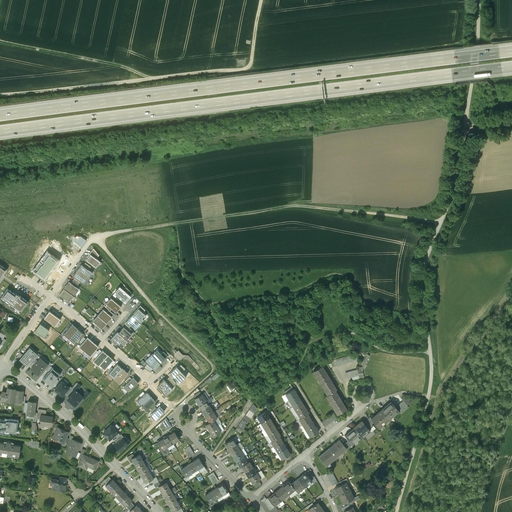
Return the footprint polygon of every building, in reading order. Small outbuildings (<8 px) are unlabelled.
[(81,247),(86,240),(81,236),(74,237),(75,242),(81,247)] [(90,254),(96,259),(99,255),(93,248),(86,257),(87,258),(90,254)] [(45,279),(59,260),(47,252),(41,260),(43,262),(42,263),(40,262),(33,271),(45,279)] [(96,259),(90,254),(87,258),(86,260),(96,267),(100,262),(96,259)] [(92,273),(81,265),(77,270),(87,278),(88,279),(92,273)] [(87,278),(77,270),(73,276),(83,284),(87,278)] [(79,289),(76,287),(71,284),(68,282),(64,288),(74,296),(79,289)] [(130,297),(124,291),(120,287),(114,293),(125,303),(130,297)] [(124,291),(130,297),(132,294),(126,287),(124,291)] [(74,296),(64,288),(59,295),(66,300),(65,300),(67,302),(67,301),(69,302),(74,296)] [(18,310),(21,312),(28,302),(16,293),(15,294),(7,289),(0,298),(9,306),(10,305),(18,311),(18,310)] [(106,304),(112,309),(116,313),(121,307),(111,298),(106,304)] [(133,314),(138,309),(143,313),(145,310),(140,306),(133,314)] [(143,313),(138,309),(133,314),(132,316),(141,323),(147,316),(143,313)] [(111,317),(107,313),(103,310),(98,316),(107,323),(112,317),(111,317)] [(51,312),(49,311),(44,318),(55,326),(60,319),(58,318),(51,312)] [(132,315),(124,324),(126,325),(129,328),(131,326),(135,330),(141,323),(132,316),(132,315)] [(96,325),(101,329),(101,330),(107,323),(98,316),(92,322),(96,325)] [(45,327),(40,323),(35,330),(41,335),(44,337),(49,330),(45,327)] [(77,329),(70,323),(66,327),(68,329),(63,335),(69,339),(77,329)] [(124,328),(118,334),(126,341),(132,335),(129,332),(124,328)] [(77,329),(69,339),(74,344),(79,338),(81,340),(83,337),(85,336),(83,334),(77,329)] [(126,341),(118,334),(117,332),(112,338),(113,340),(118,344),(119,345),(120,343),(124,346),(127,341),(126,341)] [(79,347),(85,351),(93,342),(87,338),(86,339),(83,337),(81,340),(80,342),(82,344),(79,347)] [(98,347),(93,342),(85,351),(92,358),(98,352),(95,350),(98,347)] [(36,354),(30,348),(23,355),(20,359),(26,365),(27,365),(30,361),(30,360),(36,354)] [(108,355),(102,351),(93,361),(98,366),(99,365),(108,355)] [(160,364),(167,356),(164,352),(160,355),(156,351),(152,355),(160,364)] [(358,353),(331,360),(332,366),(358,360),(358,353)] [(367,353),(361,365),(364,367),(370,354),(367,353)] [(36,354),(30,360),(33,363),(36,359),(39,356),(36,354)] [(113,360),(108,355),(99,365),(104,370),(113,360)] [(146,361),(154,369),(160,364),(152,355),(146,361)] [(32,368),(31,369),(38,375),(44,368),(47,364),(41,358),(38,361),(32,368)] [(33,363),(30,366),(32,368),(38,361),(36,359),(33,363)] [(114,379),(123,369),(117,364),(113,369),(108,375),(114,379)] [(340,398),(335,390),(336,389),(332,382),(333,382),(331,380),(323,368),(323,367),(322,365),(313,371),(314,371),(316,374),(315,375),(318,379),(319,378),(321,382),(320,383),(325,391),(326,390),(328,394),(326,395),(326,396),(327,395),(330,399),(329,400),(334,408),(335,407),(338,413),(337,413),(337,414),(346,408),(341,400),(340,398)] [(48,372),(42,379),(50,386),(56,379),(60,374),(57,372),(59,370),(55,367),(53,368),(52,368),(48,372)] [(170,373),(179,383),(186,377),(176,367),(170,373)] [(123,369),(114,379),(119,384),(128,374),(123,369)] [(357,369),(345,372),(346,378),(351,377),(358,375),(357,372),(357,369)] [(165,380),(171,387),(175,383),(169,376),(165,380)] [(138,383),(133,378),(123,387),(128,392),(138,383)] [(56,379),(50,386),(53,388),(58,381),(56,379)] [(157,387),(164,395),(165,394),(166,395),(172,389),(171,387),(165,380),(164,379),(157,386),(158,386),(157,387)] [(62,382),(55,390),(62,396),(64,393),(69,388),(62,382)] [(230,385),(226,387),(230,393),(235,390),(230,385)] [(69,388),(64,393),(67,395),(73,389),(70,386),(69,388)] [(16,388),(8,387),(7,392),(5,392),(4,399),(10,400),(10,399),(14,399),(15,389),(16,388)] [(23,390),(15,389),(14,399),(14,401),(22,402),(23,396),(23,390)] [(294,389),(285,394),(289,400),(297,395),(294,389)] [(75,391),(68,399),(75,406),(83,397),(82,396),(77,391),(76,391),(75,390),(75,391)] [(151,397),(147,393),(137,401),(142,406),(151,397)] [(202,394),(201,394),(195,398),(194,398),(198,404),(206,400),(202,394)] [(289,400),(287,401),(291,407),(293,406),(301,401),(297,395),(289,400)] [(403,400),(395,406),(399,410),(398,410),(400,412),(410,403),(404,396),(401,398),(403,400)] [(154,403),(156,402),(151,397),(142,406),(146,411),(150,407),(154,403)] [(36,402),(28,400),(27,406),(26,412),(26,414),(26,417),(33,418),(33,415),(34,416),(34,412),(36,402)] [(206,400),(198,404),(202,410),(210,405),(206,400)] [(301,401),(293,406),(297,412),(305,407),(301,401)] [(391,401),(381,409),(388,419),(398,410),(399,410),(395,406),(391,401)] [(210,405),(202,410),(206,416),(213,411),(210,405)] [(164,411),(160,406),(157,409),(152,413),(150,415),(155,420),(164,411)] [(305,407),(297,412),(300,418),(307,413),(308,413),(305,407)] [(371,417),(370,417),(374,421),(378,427),(388,419),(381,409),(371,417)] [(213,411),(206,416),(209,422),(213,420),(217,417),(213,411)] [(266,412),(257,417),(261,423),(269,418),(266,412)] [(333,412),(321,422),(324,426),(336,417),(333,412)] [(311,419),(307,413),(300,418),(299,419),(303,424),(311,419)] [(46,416),(40,415),(39,419),(38,425),(42,426),(42,425),(48,426),(50,425),(51,421),(52,421),(53,417),(49,417),(49,416),(46,416)] [(4,420),(0,419),(0,432),(9,434),(10,432),(16,433),(18,419),(5,417),(4,420)] [(269,418),(261,423),(265,429),(273,424),(269,418)] [(314,425),(311,419),(303,424),(306,430),(314,425)] [(209,422),(205,425),(209,431),(217,426),(213,420),(209,422)] [(362,420),(354,427),(361,436),(369,429),(364,423),(362,420)] [(369,420),(364,423),(369,428),(373,425),(371,423),(369,420)] [(273,424),(265,429),(269,435),(277,430),(273,424)] [(118,432),(111,425),(103,433),(109,440),(111,438),(118,432)] [(314,425),(306,430),(310,436),(318,431),(314,425)] [(217,426),(209,431),(213,437),(221,432),(217,426)] [(58,427),(57,427),(55,431),(52,438),(54,439),(54,437),(59,440),(59,441),(62,442),(63,443),(66,437),(68,432),(58,427)] [(354,427),(345,434),(349,440),(351,442),(356,438),(357,440),(361,436),(354,427)] [(277,430),(269,435),(272,441),(279,436),(280,435),(277,430)] [(174,431),(168,435),(173,443),(179,439),(174,431)] [(118,432),(111,438),(113,441),(114,440),(120,435),(118,432)] [(120,435),(114,440),(117,443),(119,441),(119,442),(123,438),(123,439),(124,438),(121,434),(120,435)] [(168,435),(162,439),(167,447),(173,443),(168,435)] [(272,441),(271,441),(275,447),(283,442),(279,436),(272,441)] [(123,438),(119,442),(119,441),(117,443),(117,446),(116,447),(120,452),(128,444),(123,439),(123,438)] [(81,443),(72,439),(70,442),(66,451),(76,456),(75,457),(78,458),(79,455),(80,453),(78,451),(81,443)] [(167,447),(162,439),(156,443),(164,455),(170,451),(167,447)] [(233,439),(225,444),(228,449),(236,444),(233,439)] [(339,439),(329,447),(337,456),(346,448),(347,448),(343,444),(339,439)] [(13,442),(4,441),(4,442),(0,441),(0,452),(2,453),(1,455),(12,456),(13,454),(19,455),(21,445),(13,444),(13,442)] [(283,442),(275,447),(278,453),(287,448),(283,442)] [(236,444),(228,449),(232,455),(240,450),(236,444)] [(329,447),(318,456),(326,465),(337,456),(329,447)] [(287,448),(278,453),(282,459),(285,457),(290,454),(287,448)] [(240,450),(232,455),(236,461),(244,456),(240,450)] [(83,454),(82,456),(78,466),(86,469),(88,466),(95,469),(98,461),(83,454)] [(143,460),(139,454),(134,457),(131,458),(131,459),(134,465),(143,460)] [(244,456),(236,461),(240,467),(241,466),(247,462),(244,456)] [(199,457),(193,461),(198,469),(204,465),(199,457)] [(143,460),(134,465),(138,471),(146,466),(143,460)] [(198,469),(193,461),(187,465),(192,473),(198,469)] [(247,462),(241,466),(245,472),(253,467),(249,461),(247,462)] [(192,473),(187,465),(181,468),(186,477),(192,473)] [(146,466),(138,471),(141,477),(150,472),(146,466)] [(253,467),(245,472),(249,478),(257,473),(253,467)] [(257,473),(249,478),(252,484),(253,484),(258,480),(265,476),(261,470),(257,473)] [(308,470),(298,479),(304,486),(308,483),(309,484),(312,481),(311,480),(314,477),(308,470)] [(332,471),(326,474),(332,486),(338,483),(332,471)] [(150,472),(141,477),(145,483),(151,479),(153,478),(150,472)] [(60,480),(51,478),(50,484),(53,484),(52,489),(57,489),(56,490),(57,491),(59,491),(60,491),(65,492),(66,483),(65,483),(66,477),(60,477),(60,480)] [(118,485),(112,479),(107,484),(106,485),(111,491),(118,485)] [(298,479),(291,484),(295,489),(297,491),(301,488),(302,489),(305,487),(304,486),(298,479)] [(161,485),(158,486),(162,493),(170,488),(166,481),(161,485)] [(291,484),(288,481),(282,486),(287,493),(291,490),(292,491),(295,489),(291,484)] [(341,485),(335,488),(339,496),(350,490),(346,483),(346,482),(341,485)] [(223,483),(217,487),(222,495),(225,493),(224,492),(227,490),(227,491),(228,491),(223,483)] [(118,485),(111,491),(113,493),(114,492),(117,495),(122,490),(118,485)] [(282,486),(275,492),(281,499),(284,496),(285,497),(288,494),(287,493),(282,486)] [(217,487),(211,491),(216,499),(218,502),(224,499),(222,495),(217,487)] [(170,488),(162,493),(165,499),(174,494),(170,488)] [(117,495),(116,496),(118,498),(119,497),(122,500),(127,495),(122,490),(117,495)] [(350,490),(339,496),(343,504),(348,501),(354,498),(352,499),(349,491),(350,491),(350,490)] [(216,499),(211,491),(205,495),(210,503),(207,505),(209,508),(212,505),(210,503),(216,499)] [(275,492),(268,498),(274,506),(275,506),(276,504),(277,505),(279,504),(279,503),(281,500),(281,499),(275,492)] [(174,494),(165,499),(169,505),(177,500),(174,494)] [(122,500),(121,501),(123,503),(124,502),(126,505),(131,502),(132,500),(127,495),(122,500)] [(274,506),(268,498),(263,501),(269,510),(270,511),(273,511),(277,510),(278,509),(275,506),(274,506)] [(177,500),(169,505),(172,511),(175,510),(181,507),(177,500)] [(309,509),(307,509),(308,510),(309,511),(324,511),(318,502),(313,505),(309,509)]
